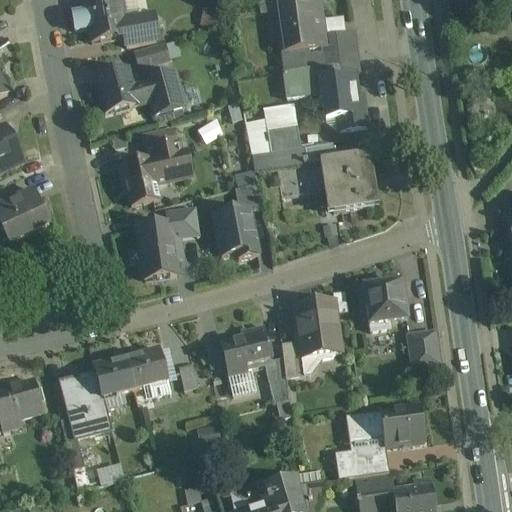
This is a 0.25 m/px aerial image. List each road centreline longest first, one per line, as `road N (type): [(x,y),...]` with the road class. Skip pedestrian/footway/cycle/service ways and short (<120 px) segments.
road 1 (residential): [(449,228),(272,288),(104,331)]
road 2 (residential): [(36,0),(104,331)]
road 3 (secondary): [(449,228),(493,511)]
road 4 (secondary): [(413,0),(449,228)]
